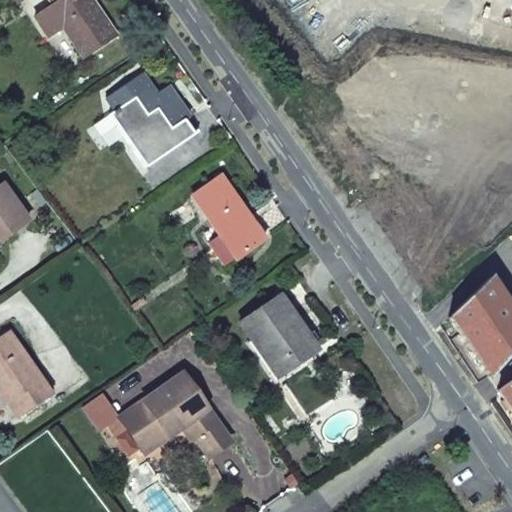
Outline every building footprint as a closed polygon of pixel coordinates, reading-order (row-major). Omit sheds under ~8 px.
[(84,0),(51,0),(55,6),(36,19),(49,37),(65,27),(85,56),(114,35),(91,1),(87,4),(84,0)] [(198,131),(175,98),(163,106),(156,95),(141,75),(107,98),(116,111),(110,115),(146,167),(198,131)] [(163,106),(175,98),(167,87),(156,95),(163,106)] [(208,244),(224,267),(261,240),(247,218),(249,216),(222,178),(193,198),(219,236),(208,244)] [(0,241),(28,222),(3,186),(0,188),(0,241)] [(449,317),(488,376),(511,350),(511,308),(491,276),(449,317)] [(289,357),(295,365),(316,351),(279,297),(240,323),(272,369),(289,357)] [(0,396),(5,404),(7,402),(16,416),(50,393),(8,333),(0,338),(0,396)] [(278,377),(295,365),(289,357),(272,369),(278,377)] [(229,444),(182,375),(117,419),(142,454),(180,430),(188,441),(192,439),(206,460),(229,444)] [(511,382),(499,392),(511,410),(511,382)]
